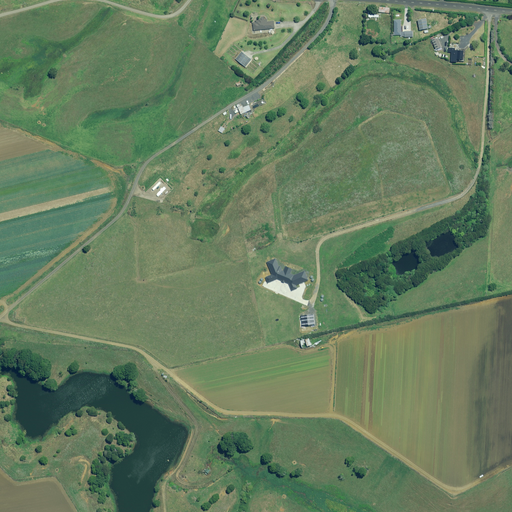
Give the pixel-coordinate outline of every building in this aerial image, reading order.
[(260,17),(260,19),(258,19),(258,20),(256,20),(256,22),(253,23),(254,30),(275,28),(274,21),(268,21),(267,19),(265,20),(265,17),(260,17)] [(426,20),(426,19),(418,20),(420,30),(428,28),(427,24),(432,23),(431,19),(426,20)] [(407,31),(407,30),(403,30),(403,26),(402,26),(402,20),(395,20),(395,35),(401,35),(401,36),(404,36),(404,37),(413,37),(414,37),(414,31),(407,31)] [(442,47),(438,38),(432,41),(436,50),(442,47)] [(465,48),(448,47),(448,53),(451,53),(451,62),(457,62),(457,61),(464,61),(465,48)] [(252,60),(242,52),(236,59),(246,67),(252,60)] [(243,108),(242,106),(241,106),(240,103),(237,105),(241,114),(251,110),(249,105),(243,108)] [(307,347),(312,346),(311,338),(306,339),(301,340),(302,348),(307,347)]
